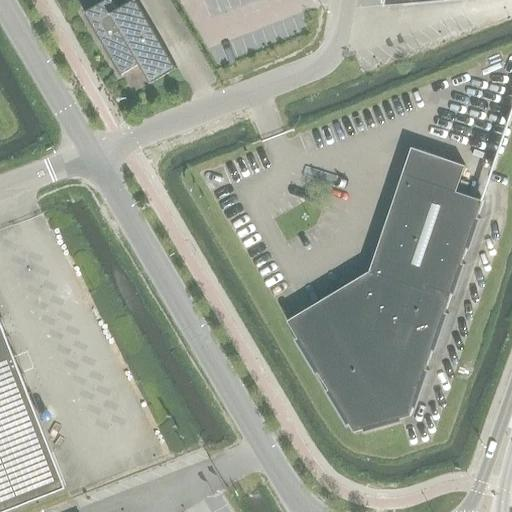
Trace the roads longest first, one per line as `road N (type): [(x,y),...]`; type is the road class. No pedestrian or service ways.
road 1 (unclassified): [(304,511),(91,154)]
road 2 (unclassified): [(91,154),(317,66),(336,43),(343,0)]
road 3 (unclassified): [(91,154),(0,0)]
road 4 (secondary): [(511,393),(468,511)]
